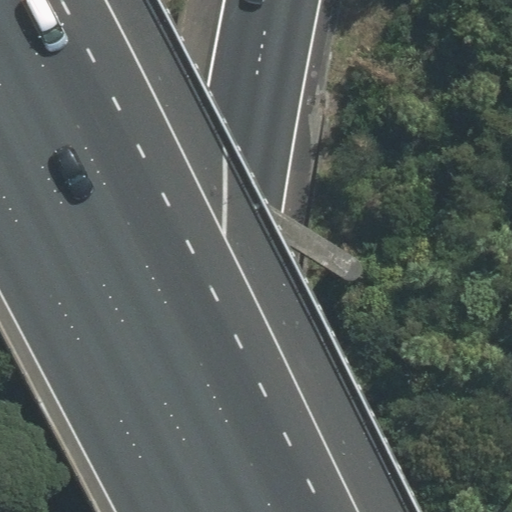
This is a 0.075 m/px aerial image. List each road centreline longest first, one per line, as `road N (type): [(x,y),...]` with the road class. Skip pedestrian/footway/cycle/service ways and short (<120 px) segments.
road 1 (motorway): [(221,511),(257,46),(269,0)]
road 2 (motorway): [(0,195),(166,511)]
